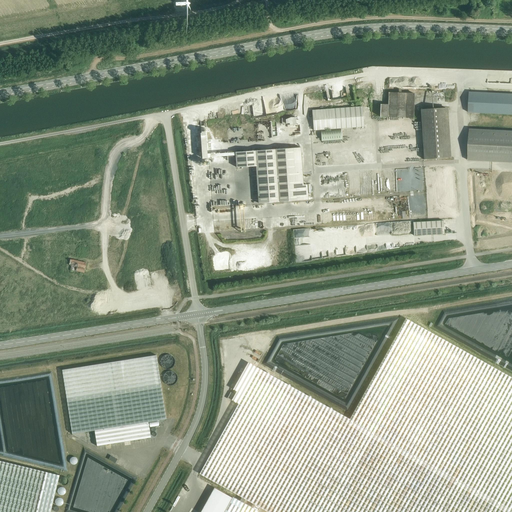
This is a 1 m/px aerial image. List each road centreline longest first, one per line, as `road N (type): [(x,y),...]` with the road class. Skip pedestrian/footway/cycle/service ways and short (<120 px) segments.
road 1 (unclassified): [(511,18),(355,17),(95,60),(92,75)]
road 2 (tertiary): [(511,30),(352,29),(92,75)]
road 3 (unclassified): [(197,314),(162,115),(0,143)]
road 4 (unclassified): [(197,314),(511,263)]
road 5 (track): [(242,0),(0,45)]
road 6 (unclassified): [(146,511),(203,398),(197,314)]
road 7 (unclassified): [(0,345),(197,314)]
road 8 (unclassified): [(511,86),(355,76)]
